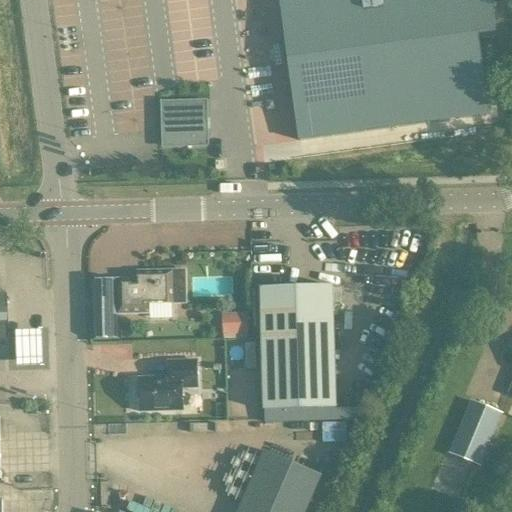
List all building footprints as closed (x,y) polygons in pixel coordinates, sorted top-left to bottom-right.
[(280,0),(300,144),(489,118),(478,43),(497,40),(491,0),(280,0)] [(205,103),(162,104),(163,147),(206,146),(205,103)] [(129,280),(127,280),(116,280),(116,305),(116,315),(144,315),(144,305),(185,304),(184,271),(136,272),(137,287),(129,287),(129,280)] [(331,287),(260,289),(264,412),(335,410),(331,287)] [(116,315),(116,305),(94,306),(95,346),(117,345),(116,315)] [(246,312),(218,313),(219,337),(247,336),(246,312)] [(43,335),(15,336),(16,372),(45,371),(43,335)] [(137,387),(132,392),(132,403),(137,408),(140,408),(140,414),(185,413),(185,393),(197,393),(196,363),(169,364),(169,380),(139,381),(139,387),(137,387)] [(449,454),(479,466),(501,415),(471,402),(449,454)] [(305,511),(320,476),(264,452),(237,511),(305,511)]
